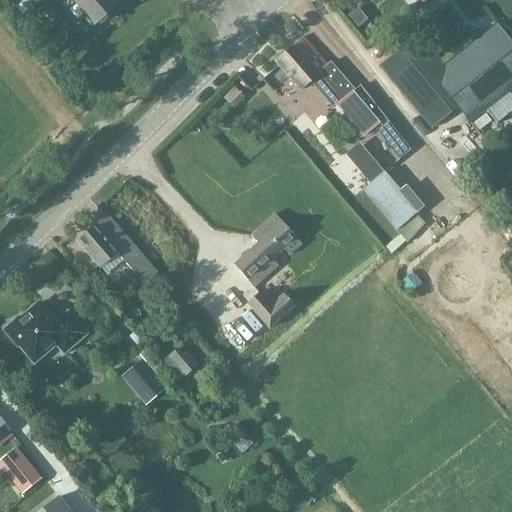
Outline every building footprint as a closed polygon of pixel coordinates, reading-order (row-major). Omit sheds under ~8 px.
[(53,0),(54,0),(77,0),(73,4),(92,27),(124,0),(53,0)] [(444,63),(429,74),(457,110),(469,125),(486,111),(496,124),(511,111),(511,98),(508,94),(511,90),(511,43),(498,25),(480,38),(480,37),(445,65),(444,63)] [(418,36),(380,66),(431,130),(457,110),(429,74),(444,63),(419,35),(418,36)] [(331,63),(327,66),(303,38),(276,61),(301,91),(316,78),(338,104),(337,105),(363,138),(374,128),(399,159),(411,150),(360,87),(355,91),(331,63)] [(233,87),(222,97),(232,108),(243,97),(233,87)] [(383,172),(358,143),(344,155),(370,185),(362,191),(396,231),(419,212),(384,172),(383,172)] [(290,257),(302,246),(273,214),(250,236),(257,244),(233,265),(254,289),(279,268),(273,261),(283,251),(290,257)] [(77,242),(99,267),(114,254),(115,255),(116,255),(142,285),(155,273),(107,216),(77,242)] [(287,292),(298,305),(310,294),(300,280),(287,292)] [(296,307),(283,295),(270,303),(260,293),(246,304),(269,330),(295,308),(294,308),(296,307)] [(48,320),(50,318),(38,304),(17,322),(14,322),(9,327),(9,329),(5,332),(8,335),(8,337),(13,342),(15,343),(33,364),(55,345),(63,354),(85,335),(67,314),(53,326),(48,320)] [(174,351),(159,365),(172,381),(182,373),(185,377),(195,368),(183,355),(180,358),(174,351)] [(142,362),(127,376),(149,401),(164,388),(142,362)] [(0,440),(12,432),(0,417),(0,440)] [(16,449),(0,462),(0,467),(22,494),(40,479),(16,449)] [(70,475),(83,484),(87,479),(74,470),(70,475)] [(40,511),(69,511),(59,499),(40,511)]
